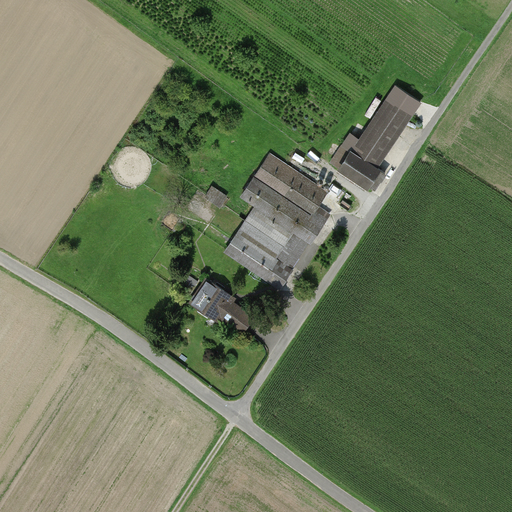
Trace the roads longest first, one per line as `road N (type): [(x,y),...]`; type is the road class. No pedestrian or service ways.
road 1 (track): [(511,8),(176,511)]
road 2 (unclassified): [(362,511),(115,326),(0,258)]
